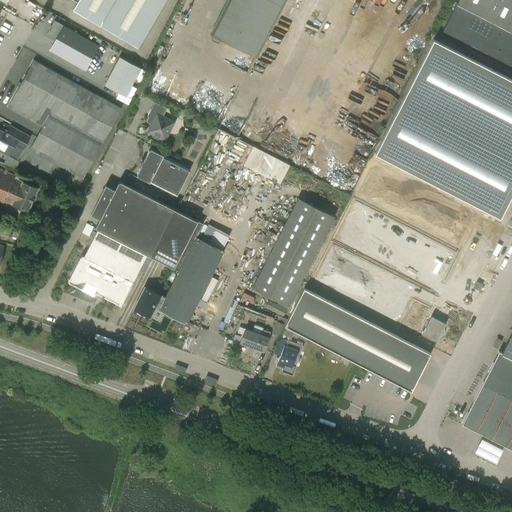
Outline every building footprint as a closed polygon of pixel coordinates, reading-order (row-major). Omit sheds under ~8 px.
[(75,0),(79,2),(74,10),(93,21),(139,47),(166,0),(75,0)] [(257,57),(286,0),(228,0),(212,34),(257,57)] [(481,16),(488,0),(458,0),(457,4),(481,16)] [(511,30),(511,0),(488,0),(481,16),(511,31),(511,30)] [(481,16),(457,4),(443,30),(511,65),(511,31),(481,16)] [(99,46),(55,22),(46,37),(55,42),(50,51),(85,71),(99,46)] [(500,217),(511,193),(511,79),(433,39),(375,153),(437,184),(500,217)] [(119,56),(104,85),(126,96),(141,68),(119,56)] [(21,84),(109,132),(122,109),(33,61),(21,84)] [(109,132),(21,84),(8,108),(43,127),(30,150),(84,179),(109,132)] [(163,117),(164,115),(167,110),(154,104),(152,108),(147,117),(150,118),(149,121),(149,123),(152,124),(148,131),(149,133),(152,135),(153,137),(158,140),(160,139),(164,141),(166,140),(174,124),(173,122),(163,117)] [(198,125),(197,134),(214,135),(218,128),(214,126),(198,125)] [(17,161),(23,151),(30,138),(12,128),(9,133),(0,128),(0,151),(10,157),(17,161)] [(239,160),(244,142),(235,139),(229,157),(239,160)] [(280,183),(290,164),(252,145),(242,164),(280,183)] [(191,170),(152,150),(149,151),(137,174),(138,177),(177,197),(191,170)] [(310,286),(416,339),(480,209),(373,157),(310,286)] [(19,178),(0,169),(0,201),(4,203),(5,201),(29,211),(38,189),(18,180),(19,178)] [(202,224),(122,183),(120,182),(119,183),(118,184),(116,188),(106,183),(98,199),(191,246),(196,236),(202,224)] [(300,198),(295,208),(253,288),(289,307),(330,226),(336,216),(300,198)] [(98,230),(123,242),(147,255),(147,254),(179,270),(191,246),(98,199),(91,212),(101,217),(97,226),(96,227),(97,229),(98,230)] [(96,294),(97,294),(123,242),(98,230),(84,256),(82,256),(80,258),(69,280),(69,282),(70,284),(93,295),(95,296),(96,294)] [(225,251),(196,236),(191,246),(179,270),(165,298),(159,308),(159,309),(187,324),(225,251)] [(123,242),(97,294),(121,306),(147,255),(123,242)] [(483,285),(476,282),(473,288),(479,291),(483,285)] [(150,317),(156,306),(159,308),(165,298),(161,296),(161,295),(160,294),(161,292),(154,289),(153,291),(145,287),(134,308),(138,311),(137,313),(145,317),(146,315),(150,317)] [(285,325),(311,339),(411,390),(430,353),(304,288),(285,325)] [(281,316),(285,309),(270,298),(265,305),(281,316)] [(431,316),(427,325),(422,333),(422,334),(437,341),(438,338),(444,333),(445,326),(446,323),(431,316)] [(284,324),(276,321),(272,333),(279,336),(284,324)] [(261,334),(245,328),(240,343),(264,352),(269,337),(268,337),(270,332),(263,329),(261,334)] [(295,366),(292,365),(297,351),(300,352),(302,345),(280,337),(275,350),(281,352),(276,365),(283,367),(282,371),(293,375),(295,366)] [(511,339),(509,338),(501,352),(499,351),(462,423),(511,449),(511,339)] [(501,341),(497,338),(493,346),(497,349),(501,341)] [(480,438),(473,452),(496,462),(502,448),(480,438)]
